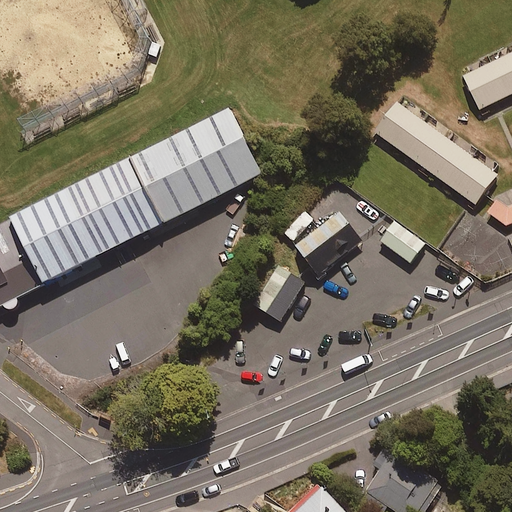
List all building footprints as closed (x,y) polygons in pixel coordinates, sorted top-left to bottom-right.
[(511,53),(464,75),(479,109),(511,94),(511,53)] [(495,174),(396,101),(373,132),(472,206),(495,174)] [(248,104),(18,219),(50,284),(281,169),(248,104)] [(498,201),(488,212),(507,227),(511,224),(511,206),(508,208),(498,201)] [(363,236),(341,209),(294,249),(317,276),(363,236)] [(316,222),(306,213),(284,237),(294,246),(316,222)] [(423,242),(393,220),(379,239),(409,261),(423,242)] [(11,227),(0,232),(0,307),(42,287),(11,227)] [(302,282),(277,266),(254,303),(279,319),(302,282)] [(421,511),(438,487),(387,454),(377,468),(384,472),(366,500),(384,511),(388,508),(394,511),(421,511)] [(343,511),(321,488),(296,511),(343,511)]
